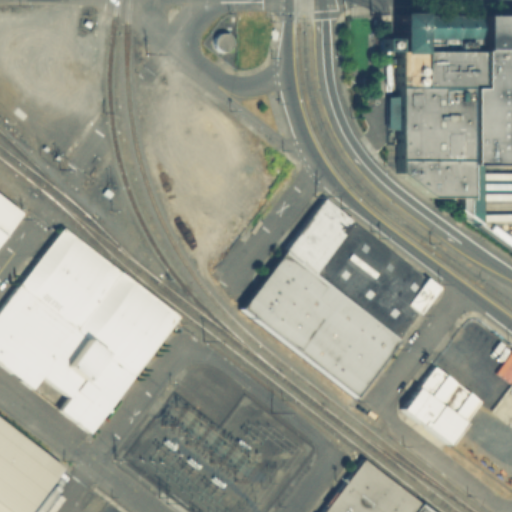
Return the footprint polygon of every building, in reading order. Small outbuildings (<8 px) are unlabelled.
[(480,220),(481,163),(505,163),(505,160),(511,160),(511,13),(393,13),(395,171),(427,195),(458,197),(457,214),(466,220),(480,220)] [(208,40),(220,52),(230,42),(218,30),(208,40)] [(391,50),(391,36),(345,37),(345,51),(391,50)] [(278,249),(319,196),(348,219),(308,271),(278,249)] [(0,197),(16,210),(0,231),(0,197)] [(394,339),(308,271),(348,219),(435,286),(394,339)] [(176,315),(87,431),(57,408),(66,396),(39,375),(29,387),(0,364),(0,305),(60,226),(176,315)] [(234,306),(278,249),(308,271),(394,339),(350,396),(234,306)] [(441,374),(424,395),(413,386),(430,366),(441,374)] [(464,391),(446,413),(424,395),(441,374),(464,391)] [(424,395),(436,405),(422,423),(418,420),(415,423),(396,408),(413,386),(424,395)] [(459,423),(446,413),(464,391),(476,400),(459,423)] [(446,413),(459,423),(442,444),(415,423),(418,420),(422,423),(436,405),(446,413)] [(0,511),(0,424),(56,468),(22,511),(0,511)] [(430,511),(319,511),(360,458),(430,511)]
